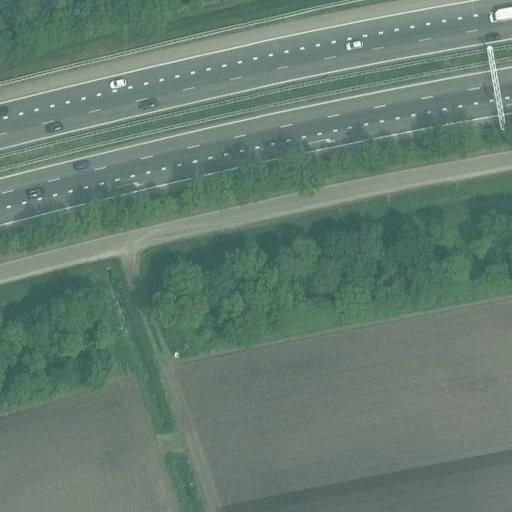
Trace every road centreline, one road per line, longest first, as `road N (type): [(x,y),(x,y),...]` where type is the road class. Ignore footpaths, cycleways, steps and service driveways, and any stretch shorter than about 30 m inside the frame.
road 1 (unclassified): [(511,160),(123,238),(0,274)]
road 2 (motorway): [(0,194),(511,84)]
road 3 (motorway): [(511,27),(310,61),(0,135)]
